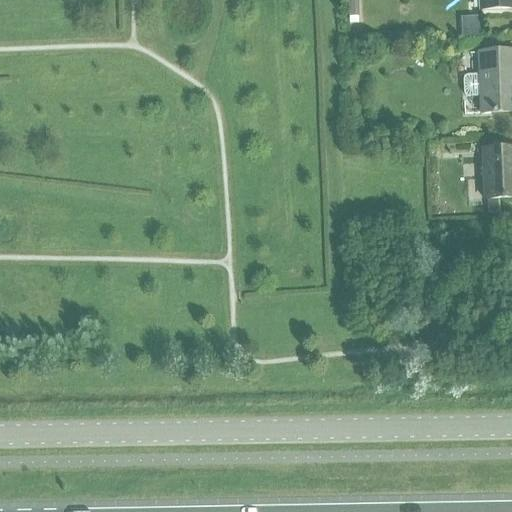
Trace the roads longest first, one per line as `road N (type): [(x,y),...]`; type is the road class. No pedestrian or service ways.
road 1 (tertiary): [(0,435),(511,427)]
road 2 (trunk): [(511,508),(317,511)]
